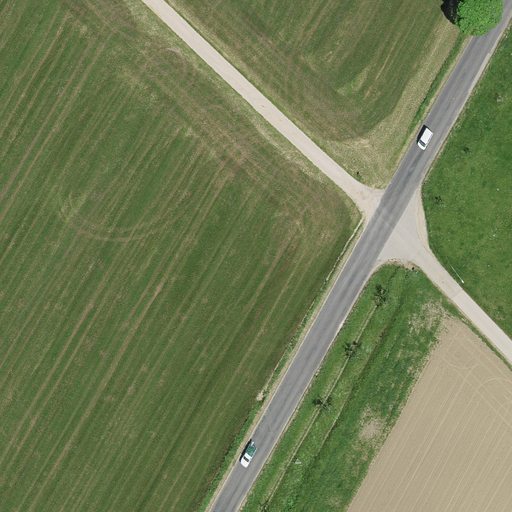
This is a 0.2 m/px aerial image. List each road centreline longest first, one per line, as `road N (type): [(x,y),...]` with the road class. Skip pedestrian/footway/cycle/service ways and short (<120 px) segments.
road 1 (tertiary): [(508,0),(225,511)]
road 2 (track): [(153,0),(387,220)]
road 3 (track): [(511,351),(387,220)]
